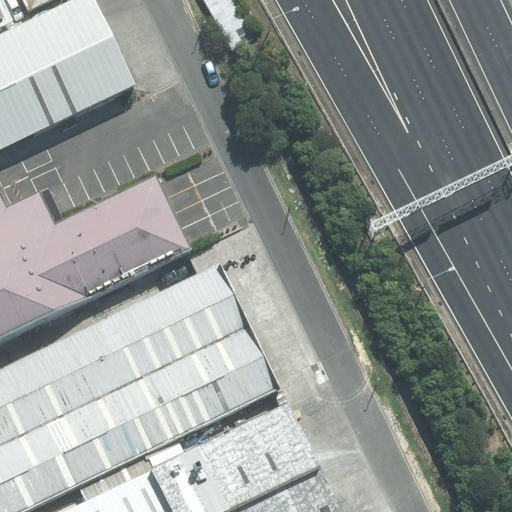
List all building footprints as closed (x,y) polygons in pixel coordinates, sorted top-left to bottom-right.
[(121,0),(104,0),(0,47),(0,169),(165,94),(121,0)] [(230,0),(201,0),(231,58),(254,46),(230,0)] [(0,363),(208,268),(163,172),(70,214),(42,152),(0,170),(0,363)] [(295,395),(233,260),(0,366),(0,511),(39,511),(165,455),(295,395)] [(348,511),(295,395),(165,455),(169,464),(191,511),(348,511)] [(191,511),(169,464),(60,511),(191,511)]
